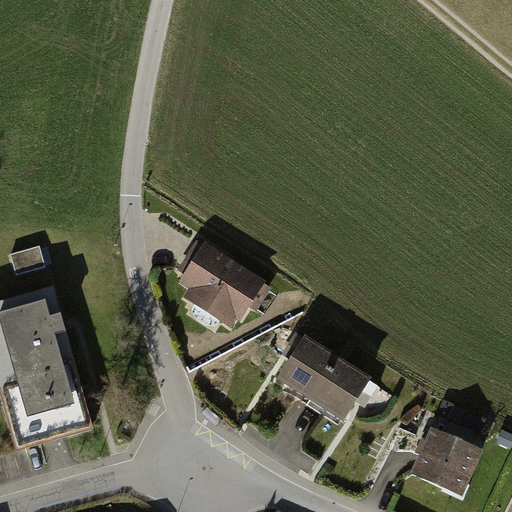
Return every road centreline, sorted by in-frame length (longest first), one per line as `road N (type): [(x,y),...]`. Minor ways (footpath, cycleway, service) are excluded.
road 1 (residential): [(130,191),(142,290),(181,409),(192,472)]
road 2 (residential): [(9,511),(123,479),(192,472)]
road 3 (residential): [(192,472),(282,492),(324,511)]
